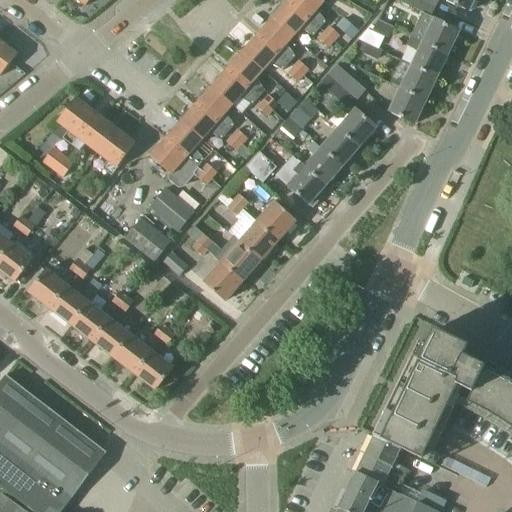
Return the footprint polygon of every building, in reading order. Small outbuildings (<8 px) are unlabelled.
[(320,0),(287,0),(286,1),(319,30),(325,22),(317,9),(323,2),(320,0)] [(400,0),(399,3),(431,18),(435,9),(416,0),(400,0)] [(416,0),(435,9),(439,0),(416,0)] [(442,0),(466,12),(472,0),(442,0)] [(286,1),(271,19),(292,37),(299,29),(313,37),(319,30),(286,1)] [(271,19),(256,36),(288,65),(294,58),(285,45),(292,37),(271,19)] [(336,27),(351,41),(359,32),(343,19),(336,27)] [(457,32),(432,20),(421,42),(411,37),(410,38),(446,56),(457,32)] [(378,21),(373,32),(389,39),(394,28),(378,21)] [(329,27),(323,34),(334,43),(340,36),(329,27)] [(323,34),(318,40),(328,49),(334,43),(323,34)] [(256,36),(241,53),(262,72),(268,64),(283,71),(288,65),(256,36)] [(416,52),(409,66),(434,79),(446,56),(410,38),(406,47),(416,52)] [(0,43),(0,76),(16,56),(0,43)] [(362,55),(377,62),(382,51),(367,44),(362,55)] [(241,53),(225,70),(258,99),(264,92),(255,79),(262,72),(241,53)] [(298,62),(293,68),(303,77),(309,71),(298,62)] [(336,66),(328,76),(357,102),(366,91),(342,70),(336,66)] [(398,89),(423,102),(434,79),(409,66),(398,89)] [(287,75),(298,84),(303,77),(293,68),(287,75)] [(225,70),(210,88),(231,106),(238,98),(252,105),(258,99),(225,70)] [(328,76),(319,85),(350,111),(357,102),(328,76)] [(210,88),(195,105),(228,134),(234,126),(225,113),(231,106),(210,88)] [(387,113),(412,125),(423,102),(398,89),(387,113)] [(268,96),(262,103),(273,112),(278,106),(275,102),(268,96)] [(297,109),(311,121),(319,112),(306,100),(297,109)] [(74,101),(57,123),(69,132),(63,140),(80,153),(86,145),(109,162),(102,170),(112,177),(118,169),(135,147),(74,101)] [(262,103),(257,108),(267,118),(273,112),(262,103)] [(195,105),(180,122),(201,141),(208,133),(222,140),(228,134),(195,105)] [(376,129),(355,111),(338,130),(359,148),(376,129)] [(279,131),(292,142),(303,131),(289,119),(279,131)] [(180,122),(165,140),(197,168),(203,161),(195,147),(201,141),(180,122)] [(237,130),(231,137),(242,146),(247,140),(237,130)] [(359,148),(338,130),(321,149),(342,168),(359,148)] [(231,137),(226,143),(236,152),(242,146),(231,137)] [(165,140),(149,157),(169,175),(168,181),(179,189),(184,188),(195,176),(206,187),(211,181),(201,171),(197,168),(165,140)] [(0,169),(11,155),(0,146),(0,169)] [(43,164),(62,180),(74,165),(55,149),(43,164)] [(342,168),(321,149),(305,167),(298,160),(297,162),(326,187),(342,168)] [(260,153),(246,170),(262,185),(277,169),(260,153)] [(287,187),(309,206),(326,187),(297,162),(290,170),(297,176),(287,187)] [(201,171),(211,181),(217,174),(206,165),(201,171)] [(94,202),(104,188),(92,180),(82,194),(94,202)] [(166,189),(149,209),(178,234),(195,213),(166,189)] [(20,234),(27,239),(50,208),(53,210),(62,198),(53,191),(43,203),(34,214),(20,234)] [(238,196),(233,202),(243,212),(249,205),(238,196)] [(228,209),(238,218),(243,212),(233,202),(228,209)] [(275,203),(257,223),(277,241),(295,221),(275,203)] [(13,229),(20,234),(34,214),(28,209),(13,229)] [(141,220),(125,241),(155,263),(170,242),(141,220)] [(257,223),(239,243),(260,261),(277,241),(257,223)] [(194,228),(187,236),(196,243),(197,242),(208,252),(207,252),(215,259),(222,251),(194,228)] [(10,246),(0,259),(0,271),(16,284),(32,263),(20,253),(27,243),(17,237),(10,246)] [(0,238),(0,259),(10,246),(0,238)] [(222,251),(215,259),(221,265),(222,263),(242,281),(260,261),(239,243),(240,243),(234,238),(222,251)] [(196,243),(192,249),(202,258),(207,252),(208,252),(197,242),(196,243)] [(85,250),(69,271),(76,276),(92,255),(85,250)] [(172,254),(163,264),(180,278),(189,267),(172,254)] [(99,260),(92,255),(76,276),(83,281),(99,260)] [(221,265),(204,284),(224,302),(242,281),(222,263),(221,265)] [(44,272),(28,292),(50,309),(66,289),(44,272)] [(66,289),(50,309),(71,325),(87,305),(66,289)] [(120,293),(112,304),(118,309),(127,297),(120,293)] [(125,314),(133,302),(127,297),(118,309),(125,314)] [(87,305),(71,325),(93,342),(108,321),(87,305)] [(108,321),(93,342),(114,358),(130,338),(117,328),(123,320),(114,313),(108,321)] [(154,337),(160,342),(169,331),(162,326),(154,337)] [(419,342),(374,436),(375,436),(401,449),(401,448),(423,459),(461,381),(464,382),(462,387),(473,392),(468,402),(491,413),(511,426),(511,373),(488,361),(485,367),(465,357),(470,346),(435,330),(427,346),(419,342)] [(168,347),(176,336),(169,331),(160,342),(168,347)] [(130,338),(114,358),(135,375),(151,354),(130,338)] [(151,354),(135,375),(157,391),(173,371),(151,354)] [(106,455),(5,377),(0,383),(0,488),(32,511),(68,511),(65,509),(106,455)] [(375,436),(357,474),(378,482),(378,483),(393,490),(398,492),(407,474),(392,467),(401,449),(375,436)] [(341,508),(339,510),(340,510),(344,511),(441,511),(442,511),(441,511),(419,501),(398,492),(393,490),(378,483),(378,482),(357,474),(350,490),(341,508)] [(422,495),(419,501),(441,511),(443,505),(444,503),(423,493),(422,495)] [(0,511),(5,511),(13,502),(3,495),(0,499),(0,511)] [(20,511),(22,509),(13,502),(5,511),(20,511)]
